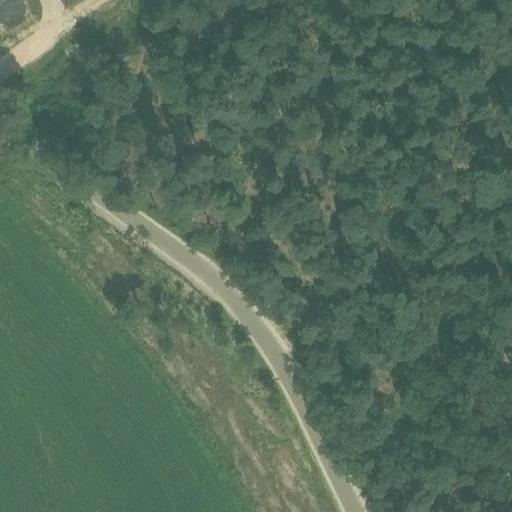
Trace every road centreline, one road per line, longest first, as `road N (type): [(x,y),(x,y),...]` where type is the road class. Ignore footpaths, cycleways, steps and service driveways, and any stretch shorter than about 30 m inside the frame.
road 1 (unclassified): [(352,511),(266,339),(214,279),(55,163),(0,137)]
road 2 (track): [(511,499),(494,426),(511,341)]
